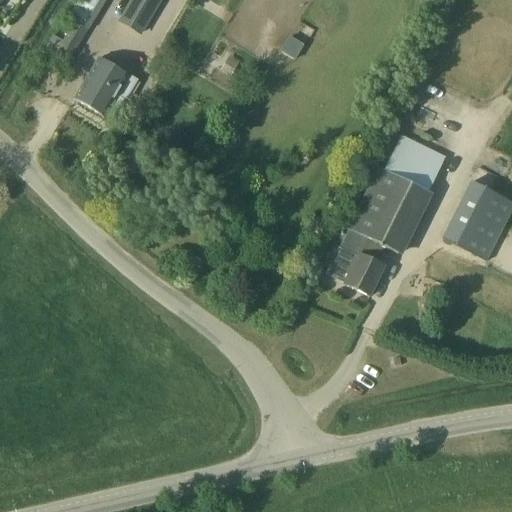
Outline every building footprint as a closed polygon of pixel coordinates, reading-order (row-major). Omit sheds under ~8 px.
[(149,0),(127,34),(151,49),(170,15),(159,9),(163,0),(149,0)] [(97,13),(78,1),(68,18),(87,30),(97,13)] [(65,37),(53,58),(67,66),(87,32),(71,22),(63,36),(65,37)] [(287,37),(279,50),(293,58),(301,44),(287,37)] [(128,77),(98,60),(73,102),(102,119),(116,97),(126,102),(137,83),(128,77)] [(377,169),(347,231),(402,258),(432,196),(428,194),(452,145),(408,123),(384,173),(377,169)] [(478,169),(471,183),(442,241),(486,263),(511,211),(511,204),(496,196),(503,181),(511,165),(486,152),(478,169)] [(382,249),(366,241),(357,259),(339,250),(327,276),(345,285),(344,286),(370,298),(384,269),(375,265),(382,249)]
